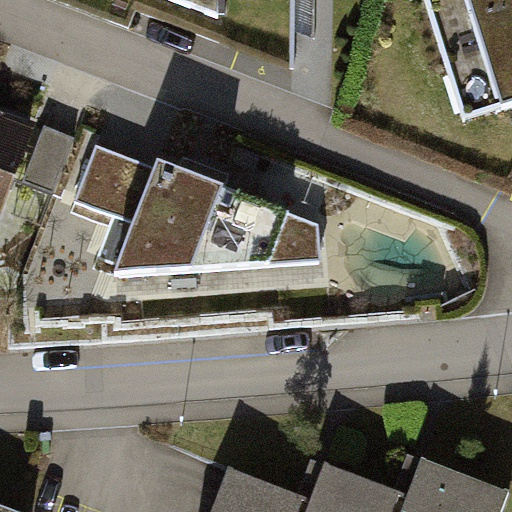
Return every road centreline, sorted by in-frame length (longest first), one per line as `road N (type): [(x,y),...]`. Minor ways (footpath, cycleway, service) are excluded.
road 1 (residential): [(5,0),(311,91),(511,177)]
road 2 (residential): [(511,334),(0,380)]
